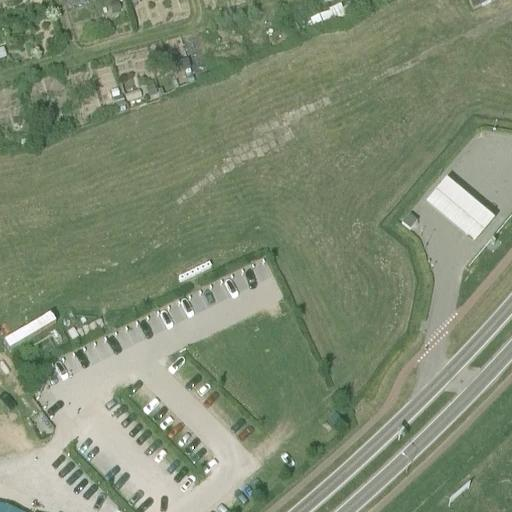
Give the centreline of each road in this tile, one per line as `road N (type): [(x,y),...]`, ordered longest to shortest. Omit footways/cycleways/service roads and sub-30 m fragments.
road 1 (secondary): [(511,303),(298,511)]
road 2 (secondary): [(346,511),(511,350)]
